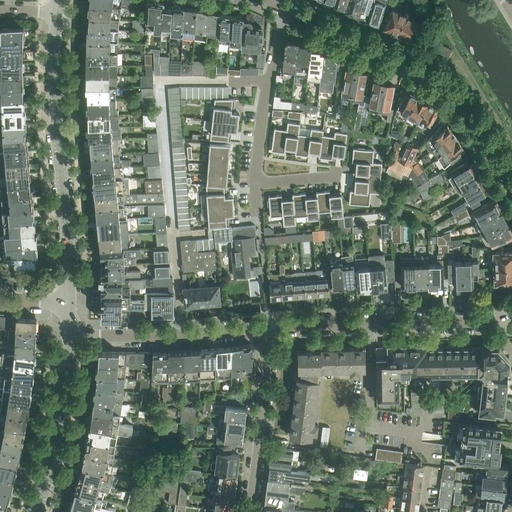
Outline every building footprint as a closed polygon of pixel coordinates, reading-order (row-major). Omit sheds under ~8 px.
[(161,30),(163,5),(164,3),(155,1),(153,0),(148,0),(146,29),(161,30)] [(346,9),(348,0),(335,0),(335,4),(334,5),(336,6),(336,8),(340,9),(342,8),(346,9)] [(356,16),(360,0),(348,0),(346,9),(345,10),(347,11),(348,13),(351,14),(352,13),(356,16)] [(367,20),(373,0),(360,0),(356,15),(356,16),(357,16),(358,18),(361,20),(363,18),(367,20)] [(387,0),(373,0),(367,20),(367,21),(368,22),(369,24),(372,25),(374,23),(379,25),(387,0)] [(120,18),(121,7),(121,6),(90,4),(90,5),(88,7),(88,12),(89,14),(89,17),(119,18),(120,18)] [(161,30),(161,35),(170,35),(171,31),(172,6),(163,5),(161,30)] [(183,36),(184,8),(180,7),(179,6),(175,5),(173,6),(172,6),(171,31),(170,35),(183,36)] [(194,38),(196,10),(184,8),(183,36),(194,36),(194,38)] [(206,39),(208,11),(196,9),(196,10),(194,38),(206,39)] [(405,17),(406,15),(392,9),(383,28),(384,31),(387,32),(389,32),(390,31),(397,34),(405,17)] [(218,41),(220,13),(219,13),(218,11),(214,10),(212,12),(208,11),(206,39),(218,41)] [(230,44),(232,16),(220,13),(218,41),(218,42),(230,44)] [(420,22),(406,15),(405,17),(397,34),(411,41),(420,22)] [(242,46),(244,21),(244,18),(243,18),(242,16),(238,16),(237,17),(232,16),(230,44),(242,46)] [(118,24),(119,18),(89,17),(87,17),(87,25),(88,25),(88,29),(119,30),(124,30),(125,25),(118,24)] [(135,19),(134,30),(143,31),(144,20),(135,19)] [(250,50),(252,26),(252,23),(250,21),(244,21),(242,46),(241,49),(250,50)] [(0,24),(0,40),(23,40),(25,40),(25,31),(23,31),(23,27),(1,26),(1,24),(0,24)] [(261,27),(252,26),(250,50),(261,51),(261,44),(262,44),(263,29),(261,27)] [(118,42),(119,30),(88,29),(87,29),(86,38),(88,38),(87,41),(118,42)] [(0,52),(22,51),(23,40),(0,40),(0,52)] [(118,53),(118,42),(87,41),(86,41),(85,49),(87,49),(87,53),(118,53)] [(295,72),(298,44),(298,42),(288,41),(285,43),(282,71),(295,72)] [(308,76),(310,49),(311,47),(306,47),(307,45),(298,44),(295,72),(294,75),(307,76),(308,76)] [(439,44),(435,53),(436,53),(447,58),(452,49),(451,49),(440,44),(439,44)] [(320,82),(323,53),(319,52),(319,50),(310,49),(308,76),(307,76),(307,80),(320,82)] [(22,52),(22,51),(0,52),(0,64),(22,63),(22,59),(24,57),(24,53),(22,52)] [(117,64),(118,53),(87,53),(86,54),(85,60),(87,61),(87,64),(117,64)] [(320,82),(319,90),(333,92),(335,74),(341,75),(341,72),(342,62),(336,62),(336,60),(334,57),(328,56),(328,54),(323,53),(320,82)] [(181,74),(181,64),(181,60),(169,60),(169,74),(181,74)] [(205,75),(205,69),(205,62),(193,61),(193,64),(193,75),(204,75),(205,75)] [(24,63),(22,63),(0,64),(0,76),(22,75),(22,71),(24,71),(24,63)] [(117,68),(117,64),(87,64),(85,64),(85,73),(87,73),(87,76),(117,76),(117,68)] [(193,64),(181,64),(181,74),(193,75),(193,64)] [(240,68),(241,65),(229,64),(228,68),(228,75),(240,74),(240,68)] [(351,100),(356,71),(354,71),(355,69),(348,68),(348,70),(346,69),(342,92),(341,98),(351,100)] [(360,101),(366,73),(364,72),(364,71),(358,69),(357,71),(356,71),(351,100),(360,101)] [(0,89),(22,87),(22,75),(0,76),(0,89)] [(153,85),(153,75),(146,75),(141,75),(141,86),(153,85)] [(117,87),(117,76),(87,76),(85,77),(85,83),(87,84),(87,87),(117,87)] [(379,112),(383,83),(382,83),(381,81),(376,80),(375,82),(373,82),(370,104),(365,103),(364,104),(364,105),(362,116),(368,117),(369,110),(379,112)] [(393,85),(383,83),(379,112),(388,114),(387,120),(391,121),(394,109),(390,108),(393,85)] [(24,93),(24,87),(22,87),(0,89),(0,101),(23,99),(23,94),(24,93)] [(117,92),(117,87),(87,87),(85,87),(86,92),(87,92),(88,100),(116,98),(115,92),(117,92)] [(154,97),(153,88),(142,88),(142,92),(136,92),(136,98),(142,98),(154,97)] [(404,120),(417,97),(417,95),(412,92),(410,93),(406,91),(398,107),(395,115),(404,120)] [(280,97),(273,96),(272,107),(291,109),(292,102),(280,101),(280,97)] [(414,126),(427,103),(425,101),(425,100),(418,96),(417,97),(404,120),(414,126)] [(155,107),(154,97),(142,98),(142,108),(155,107)] [(116,109),(116,98),(88,100),(87,100),(87,105),(86,105),(86,111),(87,111),(87,115),(88,115),(116,114),(118,114),(118,109),(116,109)] [(23,100),(23,99),(0,101),(0,113),(24,111),(23,108),(25,107),(25,101),(23,100)] [(238,123),(239,113),(231,112),(233,100),(235,100),(235,99),(214,99),(214,107),(211,107),(210,120),(238,123)] [(207,110),(207,101),(195,102),(196,111),(207,110)] [(428,103),(427,103),(414,126),(426,132),(439,109),(435,107),(435,105),(430,102),(428,103)] [(362,116),(364,105),(359,104),(358,108),(357,115),(355,126),(359,128),(362,116)] [(24,111),(0,113),(0,125),(24,123),(24,120),(26,120),(25,111),(24,111)] [(116,120),(116,114),(88,115),(88,127),(119,126),(118,120),(116,120)] [(156,126),(155,114),(142,114),(143,126),(156,126)] [(228,141),(229,131),(237,132),(238,123),(210,120),(208,132),(211,133),(210,140),(230,142),(230,141),(228,141)] [(433,150),(452,131),(447,124),(447,125),(444,121),(427,142),(424,145),(430,152),(433,150)] [(271,141),(270,147),(271,147),(271,151),(284,153),(285,149),(295,150),(296,150),(298,134),(300,124),(287,122),(286,130),(274,128),(272,141),(271,141)] [(24,123),(0,125),(0,137),(25,135),(25,131),(26,130),(26,124),(24,123)] [(119,138),(119,126),(88,127),(87,127),(87,132),(89,132),(90,140),(117,138),(119,138)] [(320,153),(322,135),(323,135),(323,130),(311,129),(310,136),(298,134),(296,150),(295,150),(295,154),(308,156),(309,152),(319,153),(320,153)] [(439,158),(458,140),(452,131),(433,150),(439,158)] [(319,153),(318,157),(332,159),(332,155),(343,157),(343,159),(344,159),(347,133),(335,132),(334,136),(323,135),(322,135),(320,153),(319,153)] [(409,136),(400,132),(398,138),(406,143),(409,136)] [(25,141),(25,135),(0,137),(0,152),(26,150),(28,150),(27,141),(25,141)] [(158,137),(157,137),(147,138),(149,153),(159,152),(158,137)] [(118,149),(117,138),(90,140),(89,140),(89,141),(88,142),(88,143),(88,144),(89,145),(89,146),(90,146),(90,147),(91,151),(90,151),(90,152),(90,153),(90,154),(90,155),(91,155),(119,154),(121,154),(121,148),(118,149)] [(444,165),(464,151),(462,147),(463,147),(458,140),(439,158),(444,165)] [(411,167),(412,166),(410,166),(398,160),(402,152),(402,151),(405,145),(395,141),(394,150),(396,150),(396,151),(388,167),(404,174),(402,177),(412,181),(416,188),(418,186),(422,184),(417,176),(411,167)] [(407,142),(405,145),(402,151),(402,152),(398,160),(410,166),(414,158),(418,147),(407,142)] [(229,155),(230,145),(210,143),(209,154),(229,155)] [(381,178),(382,163),(372,162),(373,150),(353,148),(352,162),(356,162),(355,173),(367,174),(366,177),(381,178)] [(26,153),(26,150),(0,152),(0,163),(27,161),(29,160),(28,154),(26,153)] [(160,164),(159,152),(149,153),(143,153),(144,165),(148,165),(160,164)] [(120,160),(119,154),(91,155),(92,164),(91,164),(91,167),(93,167),(120,166),(130,166),(130,160),(120,160)] [(228,165),(229,155),(209,154),(208,164),(228,165)] [(414,158),(410,166),(412,166),(419,162),(414,158)] [(27,165),(27,161),(0,163),(0,175),(28,173),(30,173),(29,165),(27,165)] [(419,162),(412,166),(411,167),(417,176),(424,170),(425,170),(419,162)] [(454,186),(477,171),(478,171),(478,168),(476,164),(473,163),(468,166),(466,164),(466,163),(464,162),(463,162),(451,170),(454,174),(449,177),(454,186)] [(160,164),(148,165),(149,177),(162,176),(160,164)] [(208,164),(207,174),(228,175),(228,165),(208,164)] [(121,172),(120,166),(93,167),(93,175),(92,175),(92,180),(94,180),(124,178),(123,172),(121,172)] [(430,179),(424,170),(417,176),(422,184),(430,179)] [(464,194),(484,182),(477,171),(454,186),(460,195),(463,194),(464,194)] [(28,175),(28,173),(0,175),(0,183),(0,187),(29,185),(29,182),(31,181),(30,176),(28,175)] [(379,193),(381,178),(366,177),(367,174),(355,173),(354,190),(350,190),(349,204),(369,205),(370,193),(379,193)] [(444,180),(440,173),(430,179),(422,184),(418,186),(422,194),(422,195),(424,200),(431,197),(428,189),(432,188),(444,180)] [(206,184),(206,185),(224,186),(227,186),(228,175),(207,174),(206,184)] [(128,178),(124,178),(94,180),(92,186),(93,195),(95,195),(128,194),(128,193),(128,178)] [(163,192),(162,179),(145,180),(146,192),(146,193),(163,192)] [(485,181),(484,182),(464,194),(467,201),(451,210),(453,215),(466,208),(472,205),(480,200),(485,197),(485,195),(484,193),(489,189),(490,186),(487,182),(485,181)] [(234,206),(233,196),(225,197),(224,186),(206,185),(206,184),(206,194),(207,207),(234,206)] [(30,188),(29,185),(0,187),(1,199),(31,197),(31,196),(32,195),(31,190),(30,188)] [(343,217),(341,192),(340,192),(340,194),(330,195),(329,191),(316,192),(316,196),(317,196),(318,212),(319,212),(330,211),(331,218),(343,217)] [(164,201),(163,192),(146,193),(146,192),(128,193),(128,194),(95,195),(96,196),(96,201),(95,201),(94,202),(95,206),(95,207),(96,207),(97,207),(97,208),(125,206),(124,203),(164,201)] [(305,193),(292,194),(292,198),(293,198),(295,217),(306,216),(307,221),(319,219),(319,212),(318,212),(317,196),(316,196),(306,197),(305,193)] [(268,200),(267,200),(267,206),(269,206),(270,217),(282,216),(283,226),(296,225),(295,217),(293,198),(292,198),(282,199),(282,195),(268,196),(268,200)] [(31,201),(31,197),(1,199),(3,211),(32,209),(32,208),(33,207),(33,202),(31,201)] [(481,222),(502,212),(502,211),(503,209),(500,204),(498,204),(495,200),(474,210),(481,222)] [(165,204),(148,205),(149,216),(165,215),(165,204)] [(125,212),(125,206),(97,208),(97,209),(95,209),(96,215),(97,214),(98,219),(128,218),(127,212),(125,212)] [(227,226),(226,216),(234,215),(234,206),(207,207),(208,228),(213,228),(219,228),(219,227),(220,227),(227,226)] [(469,215),(466,208),(453,215),(457,221),(469,215)] [(32,210),(32,209),(3,211),(3,218),(0,217),(0,223),(4,223),(33,220),(32,217),(34,216),(33,209),(32,210)] [(508,223),(502,212),(481,222),(474,226),(480,237),(487,233),(508,223)] [(352,215),(343,216),(343,217),(344,227),(352,226),(353,226),(352,215)] [(129,234),(128,222),(128,218),(98,219),(96,220),(96,223),(98,223),(98,228),(97,230),(97,233),(99,235),(99,236),(129,234)] [(33,221),(33,220),(4,223),(5,235),(34,232),(34,228),(35,228),(35,222),(33,221)] [(415,232),(414,225),(393,220),(392,227),(415,232)] [(388,223),(381,223),(381,231),(382,239),(392,238),(392,227),(392,222),(388,223)] [(508,223),(487,233),(493,245),(493,247),(502,245),(502,242),(511,237),(511,226),(510,223),(508,223)] [(166,224),(156,225),(156,233),(166,232),(166,224)] [(232,251),(234,276),(250,275),(248,254),(255,254),(253,236),(251,236),(250,225),(219,228),(213,228),(213,229),(214,240),(220,239),(232,238),(235,238),(236,250),(232,251)] [(34,236),(34,232),(5,235),(6,246),(6,247),(37,244),(36,236),(34,236)] [(157,247),(168,246),(166,232),(156,233),(157,247)] [(129,239),(129,234),(99,236),(100,241),(99,241),(98,242),(98,246),(99,246),(99,247),(100,247),(100,248),(128,247),(127,240),(129,239)] [(289,242),(289,235),(277,236),(277,243),(289,242)] [(277,236),(265,237),(266,244),(277,243),(277,236)] [(219,268),(217,250),(215,250),(209,251),(204,251),(198,252),(197,240),(180,242),(182,253),(182,260),(183,271),(219,268)] [(37,244),(6,247),(6,246),(3,246),(4,256),(36,254),(38,253),(37,248),(35,247),(35,245),(37,244)] [(442,262),(448,262),(449,262),(449,253),(449,245),(447,245),(438,244),(438,255),(438,260),(437,260),(437,264),(428,265),(429,286),(431,289),(436,289),(438,286),(443,286),(442,264),(442,262)] [(511,251),(502,252),(502,245),(493,247),(494,259),(491,260),(492,268),(511,267),(511,251)] [(169,262),(168,246),(157,247),(154,247),(155,263),(169,262)] [(100,250),(101,265),(125,264),(129,263),(132,263),(132,256),(140,256),(140,248),(100,250)] [(384,253),(368,255),(369,268),(371,289),(373,292),(379,291),(380,289),(387,288),(386,278),(394,277),(393,259),(384,260),(384,253)] [(453,262),(453,253),(449,253),(449,262),(448,262),(449,272),(449,280),(454,279),(454,286),(457,288),(464,288),(463,262),(453,262)] [(36,257),(36,254),(4,256),(4,260),(7,259),(7,265),(39,265),(38,257),(36,257)] [(341,258),(344,286),(355,285),(354,265),(353,255),(341,256),(341,258)] [(344,286),(341,258),(336,259),(336,261),(330,261),(332,288),(344,286)] [(416,287),(415,260),(401,260),(401,287),(406,287),(409,289),(414,289),(416,287)] [(429,286),(428,265),(420,265),(420,260),(415,260),(416,287),(416,286),(429,286)] [(478,278),(478,269),(478,261),(463,262),(464,288),(471,288),(473,285),(472,278),(478,278)] [(169,262),(155,263),(156,277),(163,277),(170,277),(169,262)] [(284,263),(280,263),(280,274),(281,281),(281,282),(282,298),(287,298),(288,299),(292,299),(293,297),(294,297),(292,273),(285,273),(284,263)] [(125,271),(125,264),(101,265),(101,279),(141,278),(141,270),(125,271)] [(511,267),(492,268),(492,276),(494,276),(495,284),(509,283),(509,284),(511,286),(511,285),(511,267)] [(371,289),(369,268),(357,269),(358,284),(357,284),(358,291),(371,289)] [(327,269),(315,270),(317,295),(318,295),(319,296),(323,296),(324,295),(329,294),(327,269)] [(317,295),(315,270),(303,271),(306,296),(307,296),(308,297),(312,297),(312,296),(317,295)] [(306,296),(303,271),(292,273),(294,297),(306,296)] [(282,298),(281,282),(281,281),(280,274),(268,275),(269,283),(270,299),(276,299),(277,300),(281,300),(281,298),(282,298)] [(173,286),(172,277),(170,277),(163,277),(156,277),(141,278),(101,279),(101,291),(103,291),(103,294),(130,293),(130,286),(169,286),(169,293),(173,293),(173,286)] [(219,285),(207,286),(208,304),(210,304),(212,305),(214,305),(215,303),(220,303),(219,285)] [(208,304),(207,286),(195,287),(197,305),(199,305),(200,306),(203,306),(204,304),(208,304)] [(197,305),(195,287),(183,288),(185,306),(190,305),(191,307),(194,307),(195,305),(197,305)] [(130,300),(130,293),(103,294),(103,297),(101,297),(101,307),(129,308),(129,307),(130,307),(130,300)] [(130,300),(130,307),(152,308),(152,320),(173,320),(173,318),(173,293),(169,293),(145,293),(145,300),(130,300)] [(129,320),(129,308),(101,307),(101,320),(129,320)] [(9,328),(10,316),(0,315),(0,327),(9,328)] [(36,329),(36,319),(10,316),(9,328),(36,329)] [(35,342),(36,331),(36,329),(9,328),(8,340),(35,342)] [(35,343),(35,342),(8,340),(8,352),(34,354),(35,350),(37,349),(37,346),(35,343)] [(251,374),(254,354),(255,347),(251,344),(243,345),(241,376),(241,379),(243,379),(246,376),(246,374),(251,374)] [(241,376),(243,345),(233,347),(232,375),(232,374),(236,374),(236,376),(241,376)] [(390,347),(377,347),(377,398),(383,398),(383,399),(399,399),(398,373),(479,372),(485,376),(480,414),(494,415),(494,413),(502,414),(503,411),(504,411),(506,399),(504,399),(508,362),(509,361),(506,358),(507,357),(502,351),(500,353),(498,350),(497,351),(468,351),(468,349),(461,349),(461,351),(442,351),(442,349),(436,349),(436,351),(426,351),(426,347),(425,347),(423,345),(418,345),(416,347),(398,347),(396,345),(392,345),(390,347)] [(232,375),(233,347),(217,349),(216,377),(216,376),(232,375)] [(344,348),(335,348),(335,350),(330,350),(330,348),(321,348),(321,353),(313,353),(313,351),(306,351),(306,353),(299,353),(298,353),(298,371),(301,371),(300,378),(297,378),(296,387),(298,387),(297,392),(295,392),(294,401),(296,401),(296,407),(293,406),(292,415),(294,415),(294,421),(292,421),(290,430),(293,430),(292,436),(291,436),(312,439),(313,433),(317,434),(318,424),(314,424),(319,381),(318,380),(318,371),(350,370),(350,374),(360,374),(360,370),(365,370),(365,349),(364,349),(364,350),(357,350),(357,348),(350,348),(350,350),(344,350),(344,348)] [(216,377),(217,349),(206,350),(201,350),(200,378),(216,377)] [(200,378),(201,350),(185,351),(184,379),(200,378)] [(184,379),(185,351),(169,352),(167,380),(184,379)] [(33,366),(34,354),(8,352),(3,352),(2,363),(6,364),(33,366)] [(150,366),(151,353),(99,352),(98,364),(126,365),(150,366)] [(167,380),(169,352),(153,353),(152,380),(167,380)] [(33,375),(33,366),(6,364),(5,376),(34,379),(34,375),(33,375)] [(125,378),(126,365),(98,364),(98,368),(96,369),(95,373),(97,375),(97,376),(125,378)] [(32,386),(34,379),(5,376),(4,388),(30,391),(31,388),(32,386)] [(123,391),(125,378),(97,376),(96,388),(123,391)] [(148,393),(149,379),(142,379),(140,392),(148,393)] [(30,392),(30,391),(4,388),(2,398),(0,397),(0,399),(29,404),(29,400),(31,399),(32,395),(30,392)] [(122,403),(123,391),(96,388),(96,389),(94,390),(93,394),(94,396),(94,400),(122,403)] [(146,405),(148,393),(140,392),(139,404),(142,405),(146,405)] [(449,407),(448,418),(455,418),(456,410),(463,411),(464,393),(449,407)] [(453,398),(443,398),(443,406),(453,398)] [(28,409),(29,404),(0,399),(0,402),(2,402),(0,412),(28,416),(29,410),(28,409)] [(120,415),(122,403),(94,400),(93,412),(92,412),(120,415)] [(245,418),(246,407),(221,404),(220,415),(245,418)] [(197,418),(198,407),(182,406),(182,408),(182,415),(181,416),(181,417),(188,417),(197,418)] [(28,417),(28,416),(0,412),(0,423),(24,428),(26,417),(27,417),(28,417)] [(119,422),(120,415),(92,412),(91,413),(90,418),(91,420),(90,427),(118,431),(131,434),(132,429),(133,425),(119,422)] [(244,429),(245,418),(220,415),(219,426),(219,427),(244,429)] [(452,422),(447,458),(481,462),(499,464),(499,463),(500,449),(498,449),(501,428),(481,425),(481,426),(452,422)] [(24,431),(24,428),(0,423),(0,436),(22,441),(22,440),(24,437),(25,433),(24,433),(24,431)] [(242,440),(244,429),(219,427),(219,426),(208,425),(207,432),(218,433),(217,444),(234,444),(234,440),(242,440)] [(115,445),(118,431),(90,427),(87,439),(115,445)] [(22,441),(0,436),(0,448),(19,453),(21,445),(23,445),(23,441),(22,441)] [(113,458),(115,445),(87,439),(85,452),(113,459),(113,458)] [(237,474),(239,455),(230,454),(231,446),(216,446),(215,452),(217,453),(216,461),(212,460),(211,462),(211,466),(211,468),(215,469),(215,471),(237,474)] [(299,450),(272,447),(271,447),(271,449),(272,449),(271,457),(298,460),(299,450)] [(18,458),(19,453),(0,448),(0,461),(17,465),(19,463),(19,460),(18,458)] [(382,460),(384,449),(377,448),(375,459),(382,460)] [(390,461),(392,450),(384,449),(382,460),(390,461)] [(116,465),(118,460),(118,459),(113,458),(113,459),(85,452),(83,463),(82,466),(109,473),(109,472),(112,473),(113,464),(116,465)] [(297,470),(298,460),(271,457),(270,464),(269,464),(269,466),(270,466),(270,467),(297,470)] [(368,458),(367,468),(376,470),(378,460),(368,458)] [(15,470),(17,465),(0,461),(0,474),(13,478),(16,476),(17,473),(15,470)] [(422,478),(423,465),(401,462),(401,463),(397,462),(397,465),(406,466),(404,476),(422,478)] [(478,472),(478,473),(479,473),(483,473),(483,474),(507,476),(509,464),(499,463),(499,464),(481,462),(480,472),(478,472)] [(82,466),(79,478),(110,487),(112,481),(114,474),(109,473),(82,466)] [(318,479),(319,473),(297,470),(270,467),(268,478),(290,481),(290,478),(293,478),(293,476),(318,479)] [(454,480),(455,470),(450,469),(443,468),(442,468),(441,478),(454,480)] [(479,473),(479,475),(483,476),(482,479),(484,479),(483,484),(483,485),(506,487),(507,476),(483,474),(483,473),(479,473)] [(13,481),(13,478),(0,474),(0,488),(11,491),(13,481)] [(236,477),(236,476),(217,474),(216,485),(235,488),(236,483),(237,482),(237,478),(236,477)] [(161,475),(159,490),(170,491),(169,503),(176,503),(179,477),(161,475)] [(421,488),(422,478),(404,476),(399,475),(398,479),(404,480),(403,486),(421,488)] [(109,492),(110,487),(79,478),(75,491),(102,499),(104,491),(109,492)] [(289,484),(290,481),(268,478),(267,488),(289,491),(289,490),(305,492),(305,486),(289,484)] [(452,490),(454,480),(441,478),(440,488),(452,490)] [(186,493),(188,482),(181,481),(179,493),(186,493)] [(505,498),(506,487),(483,485),(483,484),(475,483),(476,489),(475,494),(479,495),(505,498)] [(234,493),(235,488),(216,485),(209,484),(209,489),(215,490),(214,497),(235,500),(236,493),(234,493)] [(419,499),(421,488),(403,486),(402,498),(419,500),(419,499)] [(11,492),(11,491),(0,488),(0,501),(7,504),(9,503),(10,499),(9,496),(10,491),(11,492)] [(288,501),(289,491),(267,488),(265,505),(295,509),(296,501),(288,501)] [(451,499),(452,490),(440,488),(439,497),(451,499)] [(108,500),(102,499),(75,491),(74,496),(71,506),(92,511),(129,511),(116,507),(116,509),(106,506),(108,500)] [(392,507),(393,496),(386,495),(385,504),(384,506),(392,507)] [(504,509),(505,498),(479,495),(479,500),(478,506),(504,509)] [(234,506),(235,500),(214,497),(212,509),(233,511),(233,506),(234,506)] [(450,509),(451,499),(439,497),(437,507),(450,509)] [(418,511),(419,500),(402,498),(400,509),(418,511)]
